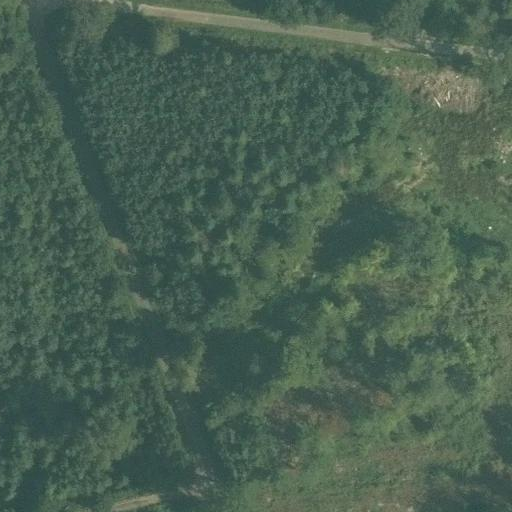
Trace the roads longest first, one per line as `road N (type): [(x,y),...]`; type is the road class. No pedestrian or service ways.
road 1 (unclassified): [(220,511),(30,0)]
road 2 (unclassified): [(511,39),(167,0)]
road 3 (track): [(91,511),(210,487)]
